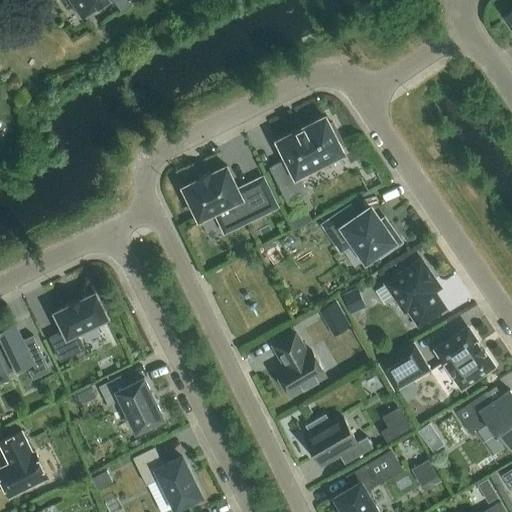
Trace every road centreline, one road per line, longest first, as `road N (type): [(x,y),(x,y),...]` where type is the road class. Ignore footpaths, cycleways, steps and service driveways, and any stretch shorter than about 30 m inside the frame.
road 1 (residential): [(301,511),(153,213)]
road 2 (residential): [(111,239),(249,511)]
road 3 (residential): [(153,213),(143,174),(168,151),(316,80),(350,82),(362,99)]
road 4 (residential): [(511,322),(362,99)]
road 5 (residential): [(362,99),(466,30)]
road 6 (residential): [(0,289),(111,239)]
